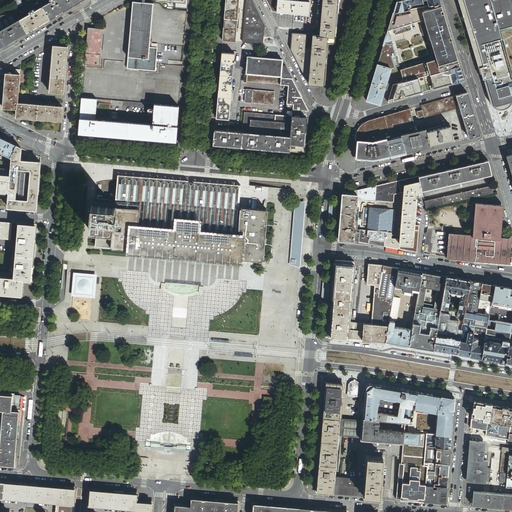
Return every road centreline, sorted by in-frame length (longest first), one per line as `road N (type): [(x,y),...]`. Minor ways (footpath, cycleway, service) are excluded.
road 1 (tertiary): [(511,376),(310,346)]
road 2 (residential): [(318,248),(511,278)]
road 3 (residential): [(323,176),(352,178),(494,146)]
road 4 (residential): [(193,162),(206,0)]
road 5 (tertiary): [(308,364),(464,385)]
road 6 (residential): [(258,0),(306,95),(338,112)]
road 7 (residential): [(338,112),(365,113),(474,84)]
road 8 (secondary): [(193,162),(59,151)]
road 9 (secondary): [(323,176),(193,162)]
road 10 (secondary): [(293,493),(308,364)]
road 11 (residential): [(67,23),(73,41),(59,151)]
road 12 (secondary): [(32,473),(161,484)]
road 13 (residential): [(464,385),(453,511)]
